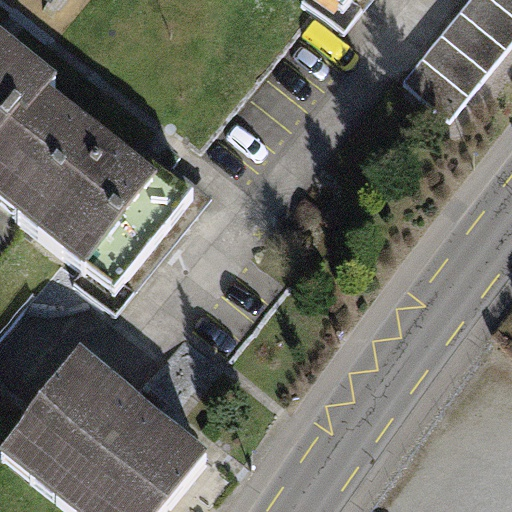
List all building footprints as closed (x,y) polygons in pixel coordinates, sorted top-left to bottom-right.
[(361,0),(311,0),(343,25),(361,0)] [(511,0),(480,0),(405,84),(454,127),(511,61),(511,0)] [(51,91),(0,48),(0,152),(44,99),(51,91)] [(184,214),(44,99),(0,152),(0,209),(111,302),(184,214)] [(79,366),(0,462),(0,466),(56,511),(171,511),(207,469),(79,366)]
